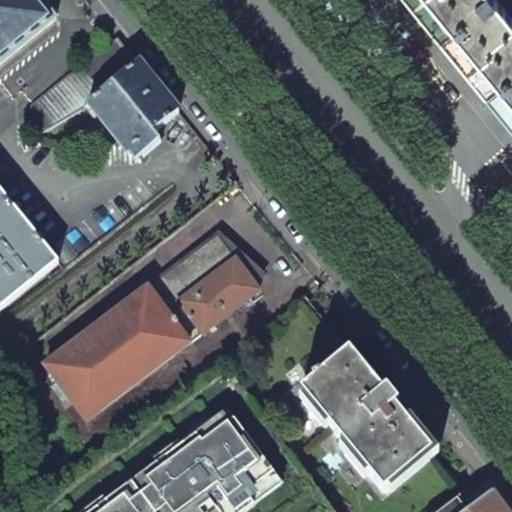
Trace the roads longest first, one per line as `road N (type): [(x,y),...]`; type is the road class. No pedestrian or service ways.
road 1 (secondary): [(451,258),(241,0)]
road 2 (residential): [(451,258),(475,131)]
